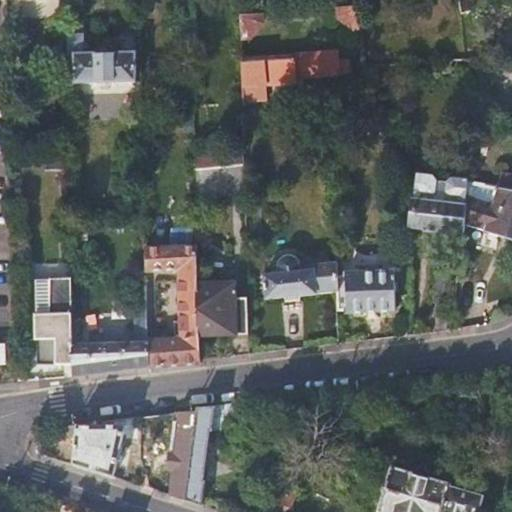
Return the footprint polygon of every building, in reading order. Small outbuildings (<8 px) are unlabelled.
[(359,8),(338,10),(339,20),(354,32),(361,32),(359,8)] [(240,15),(241,36),(248,36),(263,23),(264,14),(240,15)] [(83,28),(67,28),(68,58),(84,59),(85,84),(134,83),(133,54),(85,55),(83,28)] [(241,55),(243,99),(267,98),(266,83),(304,83),(305,77),(350,77),(348,64),(338,63),(337,54),(241,55)] [(84,59),(68,58),(69,84),(85,84),(84,59)] [(368,65),(369,89),(379,90),(378,65),(368,65)] [(329,95),(365,93),(364,80),(320,83),(320,96),(329,95)] [(10,121),(11,152),(19,152),(19,121),(10,121)] [(197,197),(245,190),(244,164),(196,169),(197,197)] [(470,167),(468,177),(500,184),(501,174),(470,167)] [(458,230),(462,230),(463,220),(468,177),(451,176),(451,179),(437,178),(438,174),(417,173),(415,195),(413,197),(411,223),(417,224),(418,229),(428,230),(428,227),(446,227),(446,232),(458,234),(458,230)] [(511,174),(505,173),(502,185),(511,186),(511,174)] [(511,186),(502,185),(500,184),(468,177),(463,220),(485,226),(486,229),(511,236),(511,186)] [(180,275),(198,274),(198,246),(193,246),(192,225),(172,227),(171,237),(162,238),(161,248),(146,247),(146,271),(180,269),(180,275)] [(335,247),(312,248),(312,260),(336,260),(335,247)] [(267,292),(337,289),(336,275),(336,260),(312,260),(312,248),(297,249),(295,255),(289,252),(283,252),(278,257),(268,257),(268,267),(265,269),(267,292)] [(452,270),(436,268),(432,300),(448,302),(452,270)] [(396,306),(406,306),(405,272),(393,272),(391,270),(345,272),(343,275),(336,275),(337,289),(338,309),(346,309),(346,313),(396,310),(396,306)] [(136,345),(148,345),(148,340),(146,271),(133,272),(136,345)] [(182,337),(200,336),(199,285),(198,274),(180,275),(180,279),(182,337)] [(68,376),(75,376),(74,345),(73,277),(40,278),(40,312),(37,312),(36,339),(41,340),(42,365),(67,363),(68,376)] [(200,336),(249,331),(248,296),(237,296),(235,283),(199,285),(200,336)] [(199,362),(200,359),(200,336),(182,337),(163,339),(148,340),(148,345),(148,364),(148,367),(186,363),(199,362)] [(119,369),(148,364),(148,345),(136,345),(74,345),(75,376),(119,369)] [(200,505),(202,506),(205,482),(202,483),(207,433),(247,433),(247,405),(240,406),(236,404),(197,409),(195,411),(185,501),(200,505)] [(171,496),(185,501),(195,411),(176,412),(181,431),(178,432),(175,453),(170,456),(170,469),(175,472),(171,496)] [(94,471),(114,478),(119,425),(104,425),(77,425),(76,425),(73,465),(94,471)] [(480,511),(483,499),(451,490),(451,487),(394,470),(380,511),(480,511)] [(291,511),(293,498),(269,492),(264,511),(291,511)]
